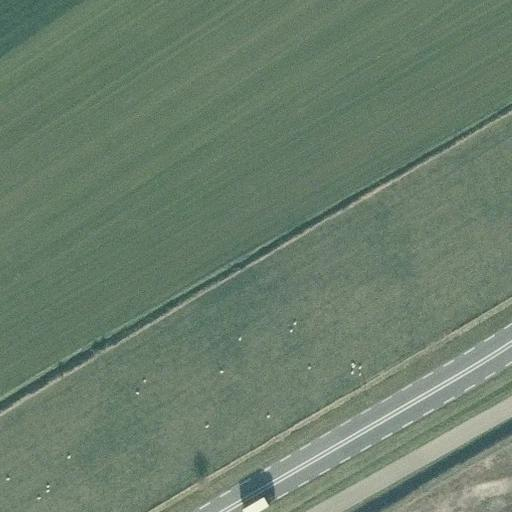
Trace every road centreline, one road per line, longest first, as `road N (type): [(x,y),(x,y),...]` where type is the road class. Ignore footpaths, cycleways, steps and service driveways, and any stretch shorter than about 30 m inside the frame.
road 1 (primary): [(225,511),(511,341)]
road 2 (unclassified): [(322,511),(511,403)]
